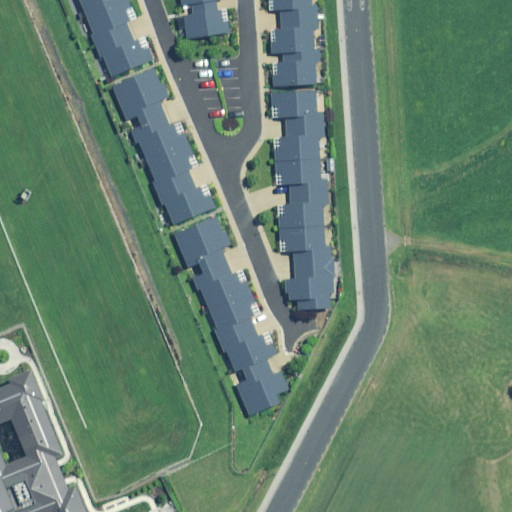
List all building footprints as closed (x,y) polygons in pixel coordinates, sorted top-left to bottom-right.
[(79,0),(81,6),(95,38),(128,25),(138,21),(129,0),(79,0)] [(283,12),(311,10),(310,0),(269,0),(270,12),(283,12)] [(218,1),(193,5),(195,16),(183,17),(186,40),(230,33),(228,21),(221,23),(218,1)] [(283,55),(315,54),(314,30),(318,30),(317,10),(311,10),(283,12),(283,30),(271,31),(272,55),(283,55)] [(128,25),(95,38),(111,78),(154,60),(145,38),(134,42),(128,25)] [(283,64),(273,65),(274,87),(316,85),(315,54),(283,55),(283,64)] [(138,142),(170,128),(159,103),(170,98),(156,68),(113,88),(128,121),(138,116),(143,127),(133,132),(138,142)] [(288,139),(275,139),(275,150),(276,161),(320,159),(319,140),(325,139),(325,127),(324,113),(317,113),(316,90),(272,92),(273,109),(273,120),(287,120),(288,129),(288,139)] [(189,173),(199,168),(194,157),(184,134),(179,124),(170,128),(138,142),(142,152),(154,179),(150,181),(152,186),(153,188),(154,187),(189,173)] [(292,196),(329,194),(328,180),(321,180),(320,159),(276,161),(276,176),(284,175),(284,186),(291,186),(292,196)] [(154,187),(153,188),(162,207),(164,205),(173,226),(217,207),(207,185),(196,190),(189,173),(154,187)] [(329,194),(292,196),(292,205),(278,206),(278,217),(279,228),(324,227),(323,207),(330,207),(329,194)] [(243,271),(232,276),(222,249),(230,246),(219,218),(176,235),(189,268),(200,264),(204,275),(195,279),(200,291),(202,290),(209,308),(251,292),(248,284),(243,271)] [(295,300),(295,310),(332,309),(331,294),(334,294),(332,247),(325,248),(324,227),(279,228),(279,242),(280,253),(295,252),(297,280),(284,281),(285,293),(291,292),(291,300),(295,300)] [(260,315),(256,304),(251,292),(209,308),(225,350),(258,337),(251,319),(260,315)] [(258,337),(225,350),(226,353),(227,352),(235,373),(243,370),(248,382),(238,386),(249,416),(281,404),(277,395),(290,390),(283,372),(273,376),(266,360),(278,355),(269,333),(258,337)] [(0,511),(73,511),(17,374),(0,380),(0,511)]
